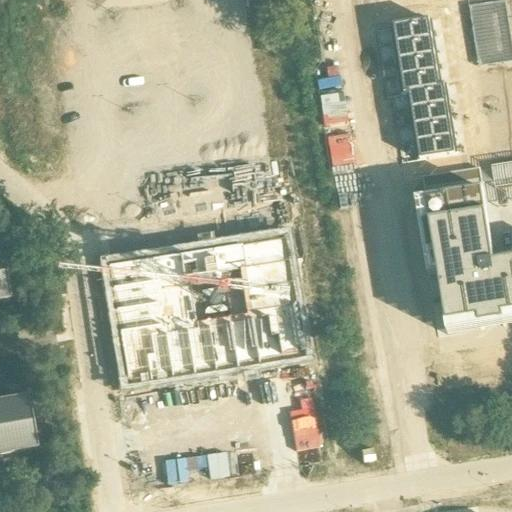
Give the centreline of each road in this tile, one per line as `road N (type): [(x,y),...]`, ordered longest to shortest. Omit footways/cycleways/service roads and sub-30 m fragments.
road 1 (unclassified): [(105,511),(61,247),(0,184)]
road 2 (unclassified): [(245,511),(511,465)]
